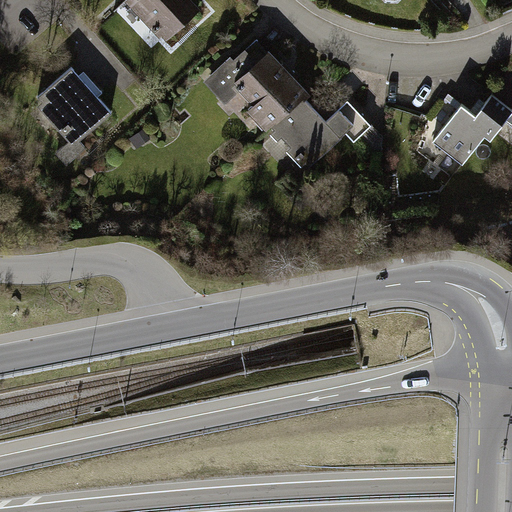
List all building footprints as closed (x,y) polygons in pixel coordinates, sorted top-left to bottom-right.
[(127,0),(172,43),(209,6),(202,0),(127,0)] [(226,57),(199,81),(220,103),(230,94),(301,170),(349,125),(335,111),(322,124),(299,100),(306,94),(264,50),(251,62),(239,49),(228,59),(226,57)] [(115,115),(69,66),(30,102),(76,152),(115,115)] [(502,121),(510,111),(488,94),(472,115),(459,105),(431,141),(459,162),(480,134),(488,140),(502,121)] [(511,113),(510,111),(502,121),(511,128),(511,113)]
